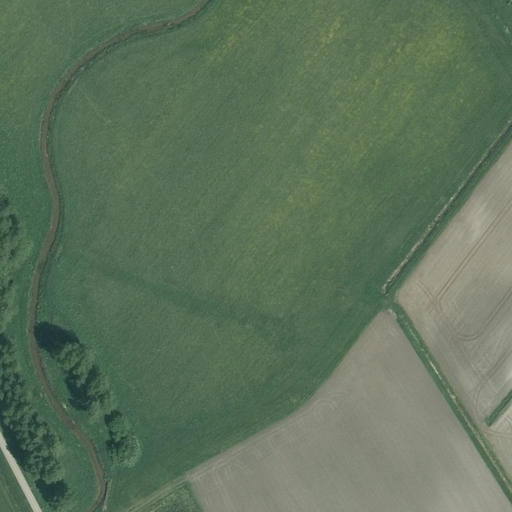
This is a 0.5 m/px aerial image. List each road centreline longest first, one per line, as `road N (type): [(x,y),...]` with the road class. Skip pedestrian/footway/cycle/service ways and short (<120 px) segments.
road 1 (track): [(125,511),(311,399),(511,138)]
road 2 (track): [(20,299),(27,378),(78,453),(88,482),(76,511)]
